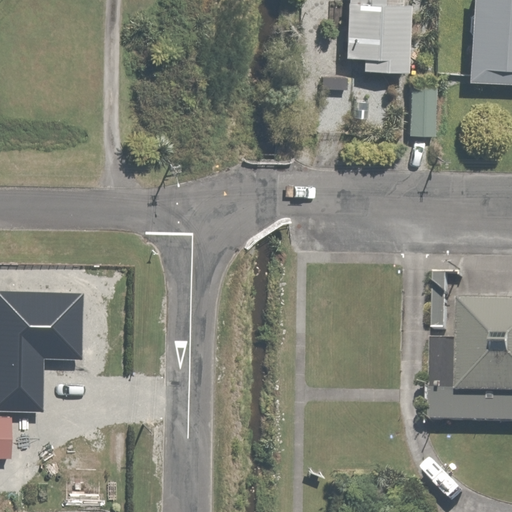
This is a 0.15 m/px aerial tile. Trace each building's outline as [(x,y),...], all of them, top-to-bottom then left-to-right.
[(391,0),(352,0),(350,59),(368,59),(367,72),(381,73),(381,78),(410,79),(414,4),(392,3),(391,0)] [(511,0),(477,0),(477,14),(470,14),(470,34),(474,34),(473,83),(511,83),(511,0)] [(439,85),(414,84),(412,132),(438,133),(439,85)] [(511,300),(432,298),(428,450),(511,452),(511,300)] [(83,315),(0,313),(0,361),(12,362),(12,378),(73,379),(73,356),(83,356),(83,315)] [(7,410),(0,410),(0,457),(12,458),(12,424),(7,424),(7,410)]
